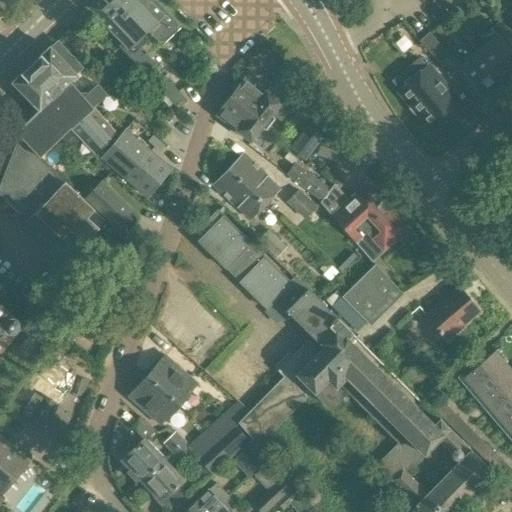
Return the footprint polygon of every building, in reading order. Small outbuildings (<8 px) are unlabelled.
[(118,0),(98,0),(89,9),(122,43),(118,46),(145,74),(155,64),(146,54),(144,55),(133,44),(139,38),(132,30),(136,26),(132,22),(136,19),(118,0)] [(147,31),(161,45),(181,26),(155,0),(151,0),(149,2),(147,0),(118,0),(136,19),(132,22),(136,26),(132,30),(139,38),(147,31)] [(511,15),(509,13),(500,21),(511,34),(511,15)] [(496,36),(477,52),(501,81),(511,71),(511,52),(511,50),(511,34),(500,21),(493,27),(492,26),(489,29),(496,36)] [(420,41),(437,61),(439,63),(448,54),(429,32),(420,41)] [(16,134),(18,136),(39,157),(69,127),(95,154),(116,134),(93,108),(106,96),(96,85),(88,93),(80,93),(70,81),(76,76),(49,47),(12,82),(13,83),(8,88),(20,99),(24,95),(40,112),(16,134)] [(501,81),(477,52),(458,68),(483,97),(501,81)] [(397,92),(431,131),(461,105),(428,66),(426,67),(419,59),(392,82),(399,90),(397,92)] [(166,78),(158,86),(157,87),(178,109),(187,101),(166,78)] [(247,117),(261,128),(266,130),(275,119),(272,115),(281,102),(266,91),(264,94),(244,78),(230,96),(247,110),(244,113),(248,116),(247,117)] [(247,110),(230,96),(216,115),(251,142),(261,128),(247,117),(248,116),(244,113),(247,110)] [(123,178),(148,149),(125,128),(100,158),(123,178)] [(322,138),(313,130),(303,143),(299,140),(291,149),(305,160),(322,138)] [(161,142),(149,132),(144,138),(156,148),(161,142)] [(39,157),(18,136),(16,142),(10,157),(0,153),(0,184),(0,185),(0,194),(27,219),(63,181),(39,157)] [(172,169),(148,149),(123,178),(146,198),(172,169)] [(243,154),(228,169),(265,205),(280,190),(266,177),(267,176),(243,154)] [(292,165),(286,174),(294,180),(303,169),(294,162),(292,165)] [(265,205),(228,169),(213,185),(237,208),(238,207),(251,220),(265,205)] [(329,189),(303,169),(294,180),(321,201),(329,189)] [(63,181),(27,219),(26,219),(76,265),(91,249),(84,242),(104,220),(94,210),(63,181)] [(321,201),(319,203),(328,213),(372,262),(388,248),(381,241),(403,222),(382,198),(380,200),(369,187),(351,204),(334,185),(329,189),(321,201)] [(316,206),(299,189),(289,198),(286,201),(313,227),(328,213),(319,203),(316,206)] [(126,217),(103,196),(94,205),(118,227),(126,217)] [(223,216),(227,211),(222,206),(218,211),(223,216)] [(275,300),(290,284),(263,257),(250,244),(217,212),(202,227),(207,232),(198,241),(267,309),(275,300)] [(268,229),(257,240),(276,258),(284,249),(286,247),(268,229)] [(341,297),(366,322),(369,325),(402,293),(375,264),(341,297)] [(290,284),(275,300),(285,310),(286,310),(314,338),(310,342),(307,340),(277,371),(283,377),(237,423),(258,446),(260,444),(259,443),(305,396),(297,387),(302,381),(327,405),(335,406),(340,400),(340,392),(335,387),(345,377),(408,439),(386,461),(398,473),(391,480),(416,504),(415,505),(418,509),(416,511),(415,511),(453,511),(493,472),(439,419),(438,420),(296,278),(290,284)] [(447,340),(480,312),(458,286),(425,314),(447,340)] [(0,335),(5,330),(8,333),(13,332),(17,328),(17,322),(0,306),(0,335)] [(39,323),(22,342),(41,358),(57,339),(39,323)] [(511,371),(494,351),(463,377),(511,434),(511,371)] [(165,356),(147,376),(179,405),(197,384),(165,356)] [(179,405),(147,376),(128,397),(160,425),(169,415),(170,416),(179,405)] [(42,398),(28,418),(45,429),(59,407),(43,396),(42,398)] [(440,399),(431,408),(438,414),(447,405),(440,399)] [(447,405),(438,414),(445,421),(453,412),(447,405)] [(453,412),(445,421),(451,428),(460,419),(453,412)] [(141,480),(163,460),(166,458),(147,438),(155,430),(140,416),(131,427),(143,440),(121,459),(130,469),(127,472),(136,482),(139,478),(141,480)] [(467,426),(460,419),(451,428),(458,434),(467,426)] [(233,425),(215,441),(229,457),(247,440),(233,425)] [(474,432),(467,426),(458,434),(465,441),(474,432)] [(170,452),(184,440),(175,431),(173,433),(168,427),(157,432),(163,443),(162,443),(170,452)] [(474,432),(465,441),(472,448),(481,439),(474,432)] [(30,461),(17,450),(0,435),(0,502),(4,498),(1,495),(30,461)] [(487,446),(481,439),(472,448),(479,454),(487,446)] [(193,449),(184,440),(170,452),(179,461),(193,449)] [(215,441),(197,457),(211,473),(229,457),(215,441)] [(253,469),(262,461),(249,445),(240,454),(253,469)] [(494,452),(487,446),(479,454),(485,461),(494,452)] [(501,459),(494,452),(485,461),(492,468),(501,459)] [(508,466),(501,459),(492,468),(499,475),(508,466)] [(163,460),(141,480),(161,502),(183,481),(163,460)] [(511,470),(508,466),(499,475),(506,481),(511,474),(511,470)] [(489,487),(504,502),(505,502),(511,494),(511,493),(498,479),(489,487)] [(265,511),(275,503),(288,491),(279,480),(253,505),(259,511),(265,511)] [(216,483),(199,499),(199,498),(184,511),(210,511),(220,503),(228,496),(216,483)] [(282,510),(289,504),(295,498),(289,492),(276,504),(282,510)] [(228,511),(220,503),(210,511),(228,511)]
